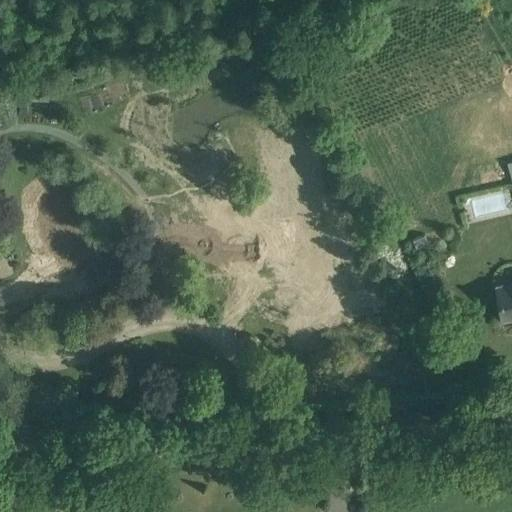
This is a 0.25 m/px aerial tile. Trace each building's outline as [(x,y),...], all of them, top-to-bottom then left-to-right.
[(350,5),(321,16),(329,36),(358,25),(350,5)] [(312,21),(294,28),(299,40),(316,33),(312,21)] [(237,57),(233,37),(174,48),(178,68),(237,57)] [(231,165),(253,151),(229,113),(207,126),(231,165)] [(511,316),(511,281),(498,284),(505,318),(511,316)]
